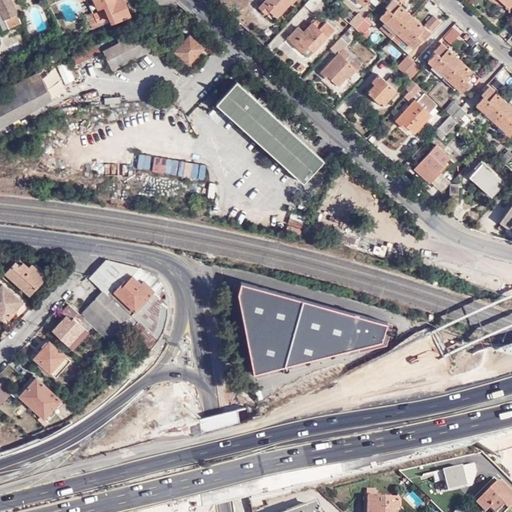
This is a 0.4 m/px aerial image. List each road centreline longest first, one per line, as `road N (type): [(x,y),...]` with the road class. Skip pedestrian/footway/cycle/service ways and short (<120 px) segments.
road 1 (motorway): [(511,369),(0,495)]
road 2 (secondary): [(511,251),(430,219),(190,0)]
road 3 (motorway): [(71,511),(303,454)]
road 4 (motorway): [(303,454),(511,398)]
road 5 (motorway): [(303,454),(335,462),(511,419)]
road 6 (primary): [(215,421),(215,350),(200,288),(173,262),(134,252)]
road 7 (motorway): [(144,384),(47,461),(0,477)]
road 8 (residential): [(94,246),(0,357)]
